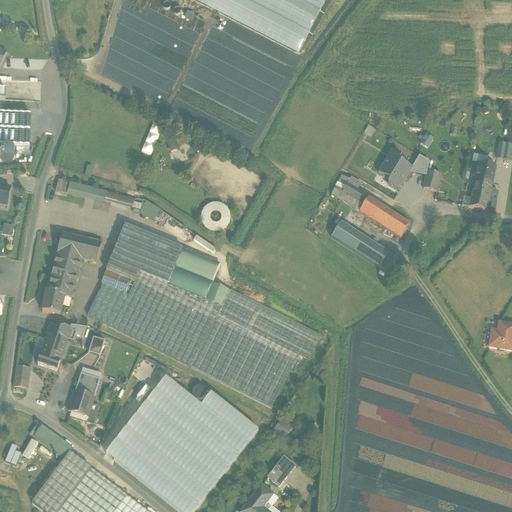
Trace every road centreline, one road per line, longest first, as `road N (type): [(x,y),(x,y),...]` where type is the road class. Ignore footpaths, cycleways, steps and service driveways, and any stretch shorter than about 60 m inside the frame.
road 1 (residential): [(0,402),(39,191),(64,117),(44,0)]
road 2 (track): [(253,261),(147,199),(44,173)]
road 3 (track): [(163,511),(51,420),(0,402)]
road 4 (track): [(249,156),(81,64)]
